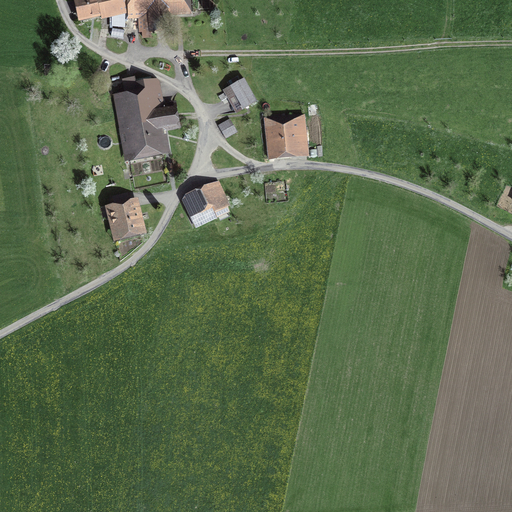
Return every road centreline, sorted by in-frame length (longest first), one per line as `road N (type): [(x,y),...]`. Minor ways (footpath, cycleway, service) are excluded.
road 1 (track): [(511,42),(177,54)]
road 2 (unclassified): [(0,334),(131,261),(186,185),(262,166)]
road 3 (unclassified): [(262,166),(383,177),(511,238)]
